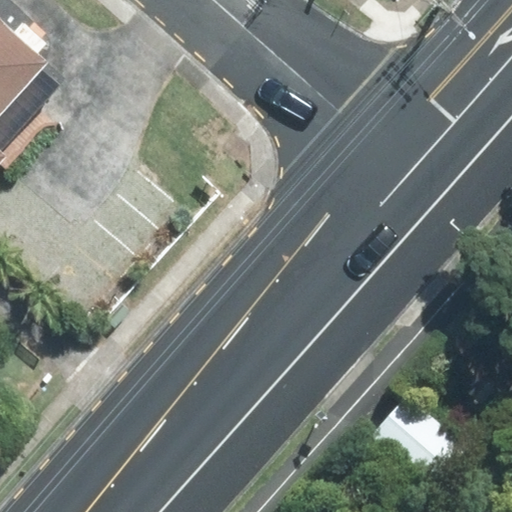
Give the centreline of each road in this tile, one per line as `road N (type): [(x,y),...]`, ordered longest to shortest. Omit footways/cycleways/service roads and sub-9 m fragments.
road 1 (secondary): [(91,511),(395,170)]
road 2 (tertiary): [(212,0),(395,170)]
road 3 (secondary): [(395,170),(511,45)]
